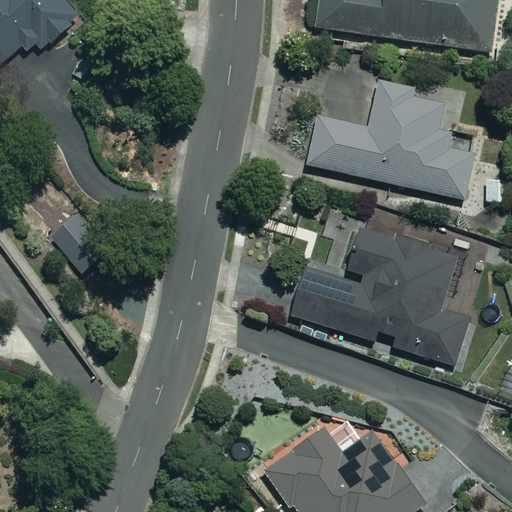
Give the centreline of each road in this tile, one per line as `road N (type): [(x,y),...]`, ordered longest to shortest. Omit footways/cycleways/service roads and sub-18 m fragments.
road 1 (residential): [(511,482),(387,384),(182,315)]
road 2 (residential): [(182,315),(221,130),(237,0)]
road 3 (residential): [(116,511),(182,315)]
